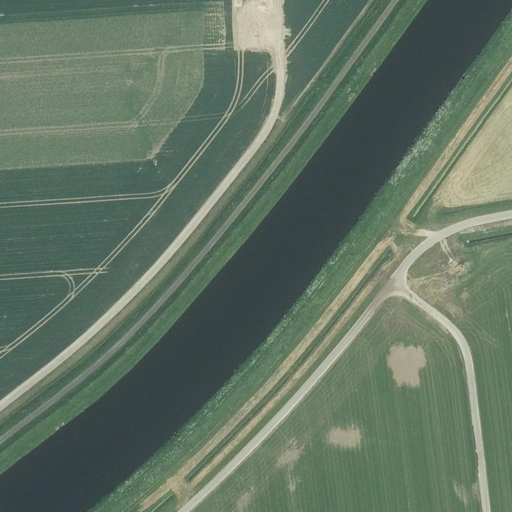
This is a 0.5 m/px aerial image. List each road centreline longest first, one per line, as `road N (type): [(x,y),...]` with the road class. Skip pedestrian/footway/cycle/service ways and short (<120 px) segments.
road 1 (unclassified): [(0,440),(154,308),(313,114),(394,0)]
road 2 (unclassified): [(185,511),(299,395),(415,253),(460,226),(511,215)]
road 3 (track): [(437,237),(404,232),(374,239),(273,365),(123,511)]
